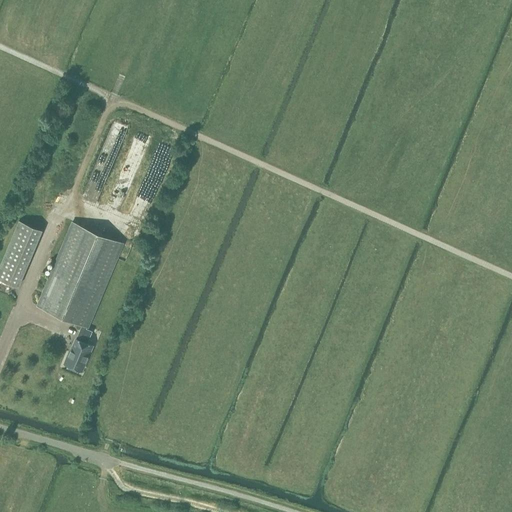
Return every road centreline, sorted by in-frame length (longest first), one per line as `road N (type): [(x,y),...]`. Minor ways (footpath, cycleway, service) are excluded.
road 1 (track): [(0,46),(511,276)]
road 2 (track): [(219,511),(122,488),(104,457)]
road 3 (track): [(113,97),(76,196),(60,216)]
road 4 (unclassified): [(0,428),(119,462)]
